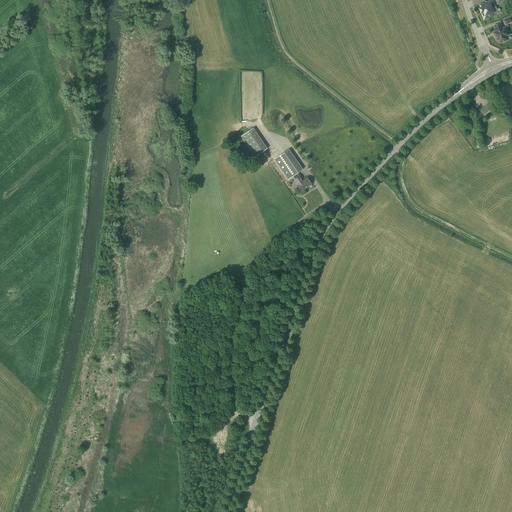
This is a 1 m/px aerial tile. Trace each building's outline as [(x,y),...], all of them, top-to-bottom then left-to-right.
[(495,15),(493,13),(494,13),(492,9),(495,8),(492,1),(481,5),(482,8),(480,9),(481,13),(482,13),(483,17),(485,19),(495,15)] [(505,25),(511,22),(511,17),(511,16),(503,20),(505,25)] [(502,29),(500,24),(495,27),(497,32),(494,33),(495,35),(495,36),(494,36),(494,37),(495,37),(495,38),(496,38),(497,40),(499,40),(500,43),(508,40),(506,36),(509,35),(506,28),(502,29)] [(483,115),(491,109),(488,105),(480,111),(483,115)] [(267,149),(253,129),(241,137),(255,157),(267,149)] [(245,148),(240,151),(248,162),(253,159),(245,148)] [(288,179),(302,170),(288,150),(274,159),(288,179)] [(302,182),(298,176),(294,179),(297,183),(296,184),(300,191),(311,184),(307,178),(302,182)]
